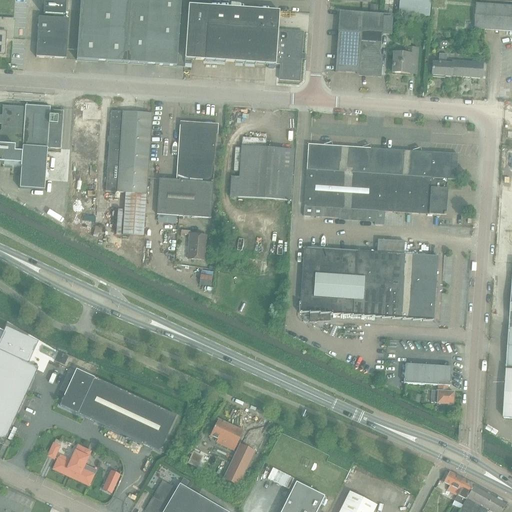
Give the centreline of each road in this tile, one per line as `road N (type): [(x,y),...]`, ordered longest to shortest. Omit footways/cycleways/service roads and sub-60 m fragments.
road 1 (unclassified): [(468,458),(491,113),(313,99)]
road 2 (unclassified): [(313,99),(0,79)]
road 3 (secondary): [(359,416),(93,297)]
road 4 (unclassified): [(93,297),(85,331),(267,417)]
road 5 (unknown): [(0,187),(56,212),(70,83)]
road 6 (secondary): [(359,416),(511,491)]
